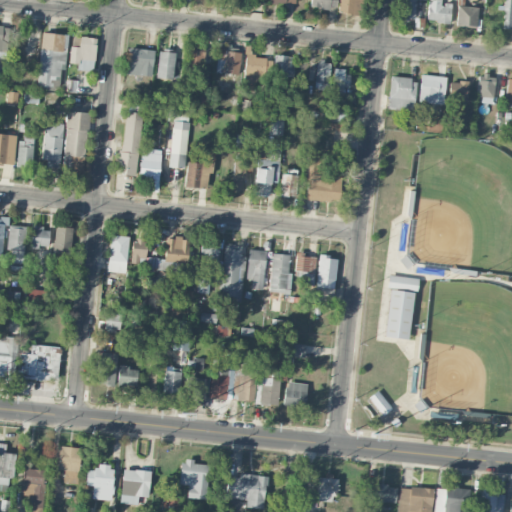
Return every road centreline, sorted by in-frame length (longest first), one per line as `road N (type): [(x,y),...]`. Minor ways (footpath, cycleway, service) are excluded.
road 1 (residential): [(511,57),(0,3)]
road 2 (tertiary): [(511,463),(0,409)]
road 3 (residential): [(120,0),(77,418)]
road 4 (residential): [(379,43),(336,445)]
road 5 (residential): [(360,232),(0,194)]
